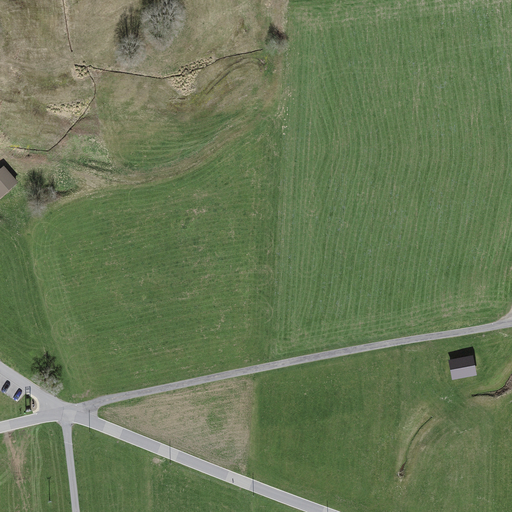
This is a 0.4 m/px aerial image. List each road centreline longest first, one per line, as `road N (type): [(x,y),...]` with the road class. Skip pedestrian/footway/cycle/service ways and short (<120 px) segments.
road 1 (residential): [(511,324),(264,366),(64,411)]
road 2 (unclassified): [(64,411),(336,511)]
